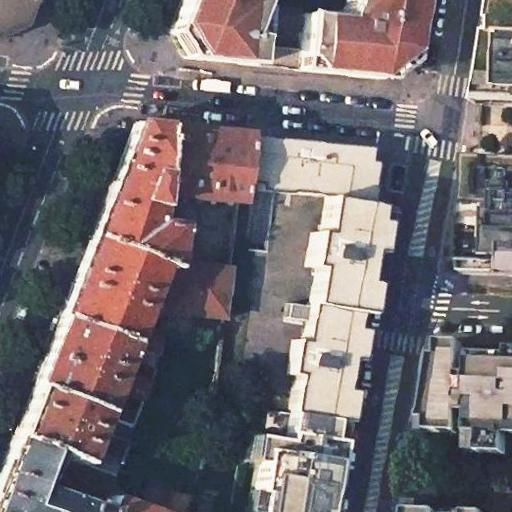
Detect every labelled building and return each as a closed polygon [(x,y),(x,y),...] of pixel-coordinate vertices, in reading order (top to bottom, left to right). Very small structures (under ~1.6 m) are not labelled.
[(0,0),(0,36),(22,27),(32,2),(35,2),(35,0),(0,0)] [(180,0),(168,33),(180,57),(240,63),(247,64),(250,45),(251,38),(243,37),(240,33),(251,9),(254,0),(180,0)] [(294,31),(293,49),(291,68),(296,69),(381,78),(402,59),(413,0),(348,0),(348,5),(343,5),(340,22),(296,16),(294,31)] [(511,0),(493,0),(477,100),(481,100),(511,101),(511,0)] [(293,49),(250,45),(247,64),(291,68),(293,49)] [(160,126),(133,123),(88,239),(156,264),(164,267),(165,267),(166,260),(167,260),(171,225),(148,223),(151,203),(157,203),(158,195),(151,194),(160,126)] [(245,134),(160,126),(151,194),(158,195),(236,203),(239,181),(245,134)] [(341,144),(245,134),(239,181),(284,187),(284,193),(324,199),(318,232),(310,231),(304,265),(312,267),(299,340),(292,340),(286,375),(294,378),(287,413),(341,424),(345,405),(341,404),(348,360),(352,360),(355,345),(351,345),(356,314),(360,315),(363,297),(359,297),(366,253),(371,253),(373,237),(369,236),(373,206),(366,205),(367,187),(360,185),(366,149),(341,144)] [(511,275),(511,162),(467,160),(463,273),(488,274),(511,275)] [(142,326),(133,322),(156,264),(88,239),(57,316),(155,354),(157,333),(141,327),(142,326)] [(228,267),(167,260),(166,260),(165,267),(164,267),(158,311),(221,319),(228,267)] [(57,316),(30,386),(98,413),(108,387),(128,395),(118,421),(131,426),(155,365),(156,355),(155,354),(57,316)] [(446,343),(437,342),(421,432),(460,434),(460,421),(470,421),(469,435),(468,453),(507,455),(507,448),(508,436),(511,436),(511,349),(511,350),(511,357),(473,355),(472,375),(463,374),(464,343),(446,343)] [(30,386),(10,437),(112,476),(114,468),(124,445),(131,426),(118,421),(98,413),(30,386)] [(326,511),(334,472),(341,424),(287,413),(269,511),(326,511)] [(0,461),(0,511),(98,511),(99,508),(39,486),(42,474),(104,497),(112,476),(10,437),(0,461)] [(124,445),(114,468),(126,472),(135,448),(124,445)] [(136,509),(104,497),(99,508),(98,511),(156,511),(165,487),(145,480),(136,509)]
